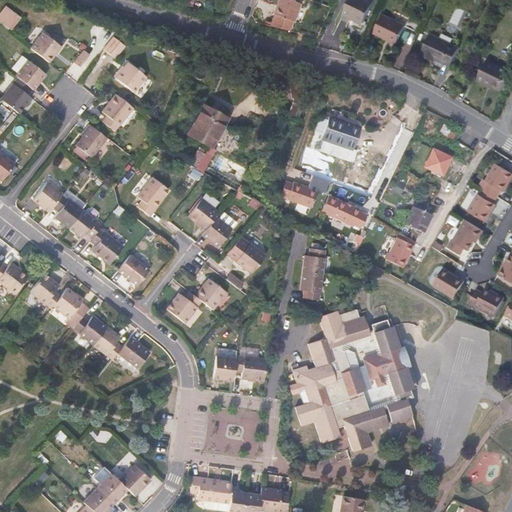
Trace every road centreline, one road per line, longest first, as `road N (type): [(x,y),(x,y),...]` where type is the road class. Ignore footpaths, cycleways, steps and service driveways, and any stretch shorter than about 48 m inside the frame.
road 1 (tertiary): [(237,39),(407,85),(511,146)]
road 2 (residential): [(179,454),(268,467),(274,407),(186,395)]
road 3 (residential): [(134,316),(0,210)]
road 4 (tertiary): [(90,0),(237,39)]
road 5 (residential): [(0,208),(75,110)]
